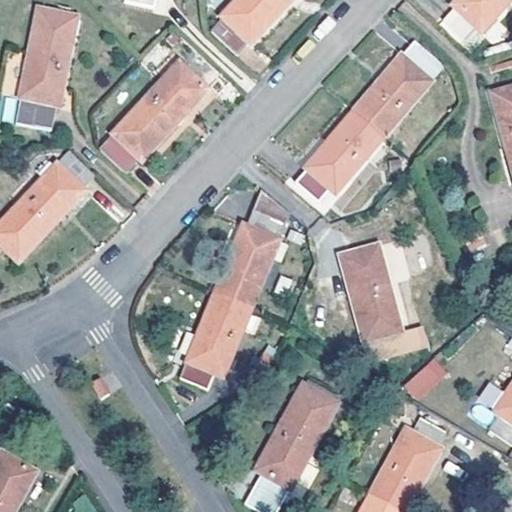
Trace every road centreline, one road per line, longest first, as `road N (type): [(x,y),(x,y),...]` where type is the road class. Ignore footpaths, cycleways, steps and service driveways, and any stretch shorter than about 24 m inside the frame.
road 1 (residential): [(373,0),(82,304)]
road 2 (residential): [(215,511),(82,304)]
road 3 (residential): [(11,338),(123,511)]
